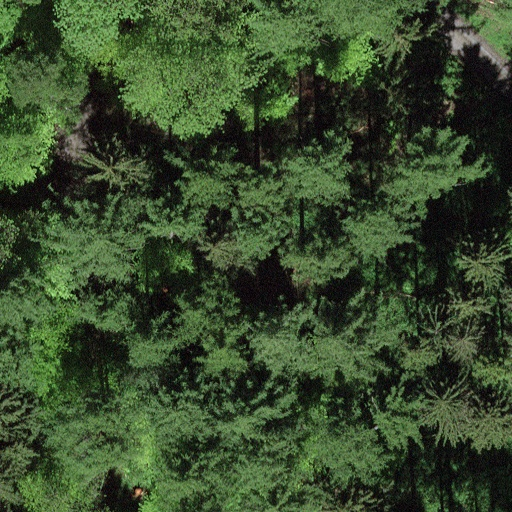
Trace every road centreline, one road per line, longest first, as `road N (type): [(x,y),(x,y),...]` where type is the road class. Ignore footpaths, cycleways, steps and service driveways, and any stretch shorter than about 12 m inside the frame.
road 1 (track): [(110,511),(61,406),(67,233),(56,0)]
road 2 (track): [(511,104),(395,0)]
